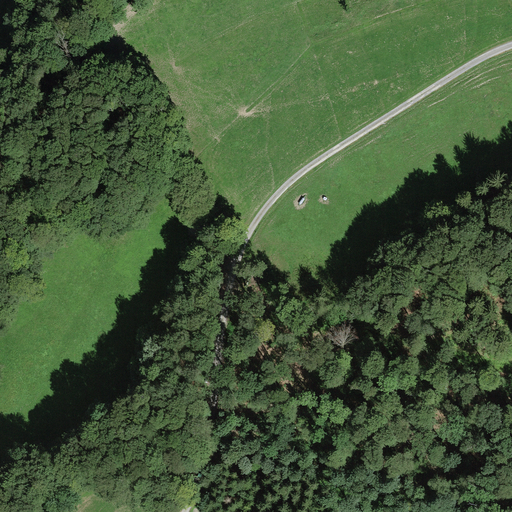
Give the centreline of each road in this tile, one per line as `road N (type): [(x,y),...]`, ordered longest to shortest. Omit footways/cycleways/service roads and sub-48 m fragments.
road 1 (track): [(244,242),(215,224),(173,123),(137,80),(93,79),(0,156)]
road 2 (track): [(511,44),(303,170),(277,192),(244,242)]
road 3 (track): [(244,242),(199,481)]
